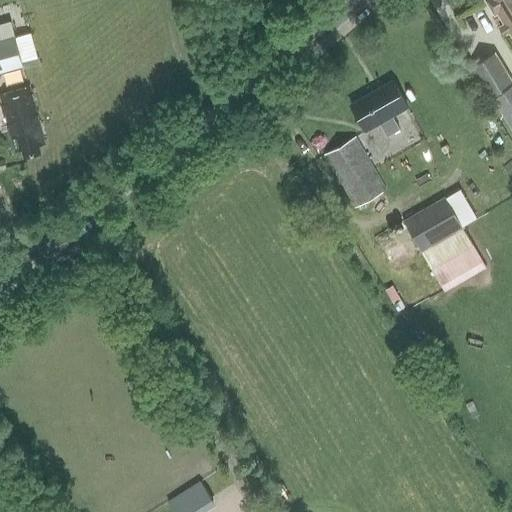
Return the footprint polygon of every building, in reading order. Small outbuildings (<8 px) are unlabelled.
[(495,10),(511,37),(511,36),(511,0),(484,0),(492,12),(495,10)] [(0,40),(0,72),(23,66),(24,70),(41,65),(38,57),(22,62),(14,36),(0,40)] [(511,131),(511,78),(495,52),(471,67),(511,131)] [(391,116),(407,107),(392,81),(350,105),(365,131),(379,123),(387,136),(399,129),(391,116)] [(4,105),(7,115),(5,115),(15,150),(21,149),(24,157),(41,153),(39,145),(44,144),(28,87),(0,93),(0,99),(2,105),(4,105)] [(356,207),(385,190),(356,138),(326,155),(356,207)] [(445,197),(403,221),(442,286),(484,262),(464,229),(463,226),(462,225),(475,217),(459,189),(445,197)] [(205,490),(200,482),(169,501),(175,511),(190,511),(211,499),(205,490)]
